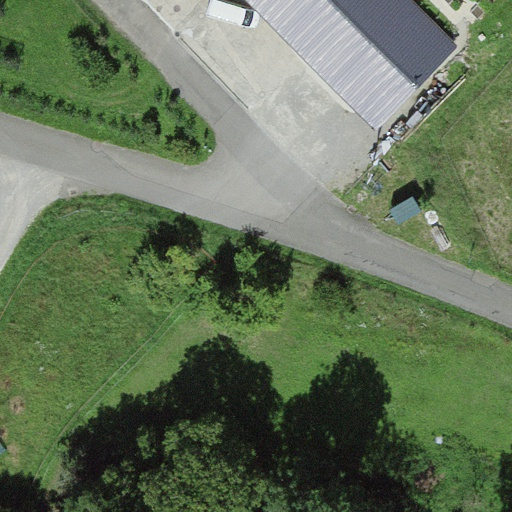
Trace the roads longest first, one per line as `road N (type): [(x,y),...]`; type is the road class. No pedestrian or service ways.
road 1 (residential): [(332,231),(0,130)]
road 2 (residential): [(110,0),(332,231)]
road 3 (residential): [(511,304),(332,231)]
